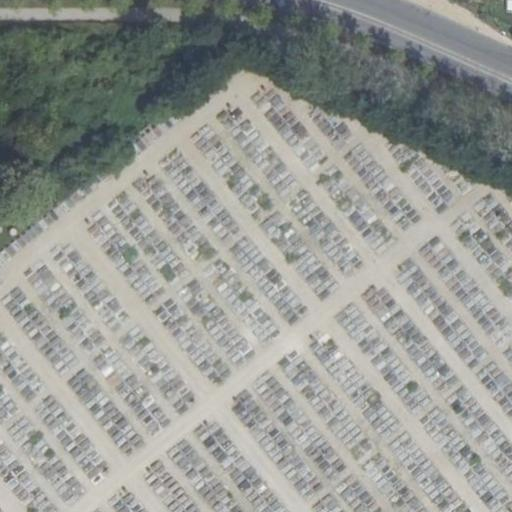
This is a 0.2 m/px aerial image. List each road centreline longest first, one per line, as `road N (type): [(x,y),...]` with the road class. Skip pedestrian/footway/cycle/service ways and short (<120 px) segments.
road 1 (tertiary): [(264,0),(322,14),(511,94)]
road 2 (tertiary): [(511,64),(370,0)]
